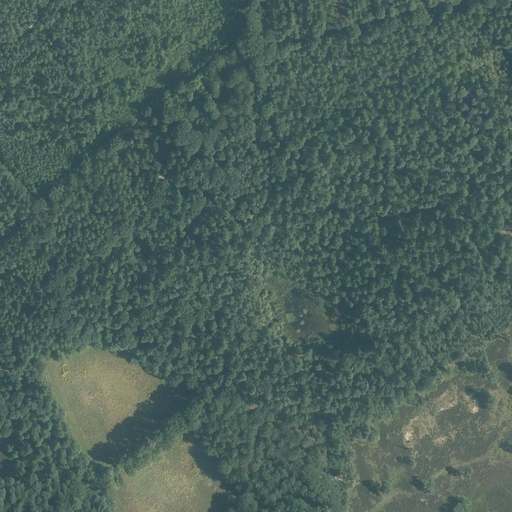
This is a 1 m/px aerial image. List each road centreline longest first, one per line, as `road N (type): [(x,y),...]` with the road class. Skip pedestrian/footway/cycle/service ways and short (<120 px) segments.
road 1 (track): [(0,237),(260,19)]
road 2 (track): [(447,0),(283,39),(263,32),(258,0)]
